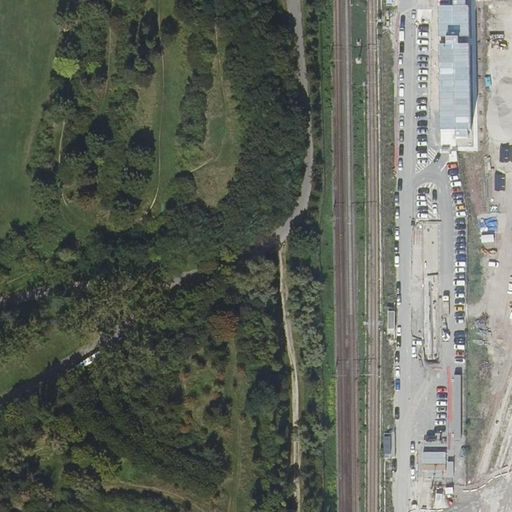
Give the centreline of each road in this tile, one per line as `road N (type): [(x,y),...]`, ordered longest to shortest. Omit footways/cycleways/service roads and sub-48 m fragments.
road 1 (residential): [(293,0),(306,162),(300,203),(279,236),(209,273)]
road 2 (track): [(294,511),(295,389),(279,236)]
road 3 (residential): [(0,407),(209,273)]
road 4 (residential): [(209,273),(42,290)]
